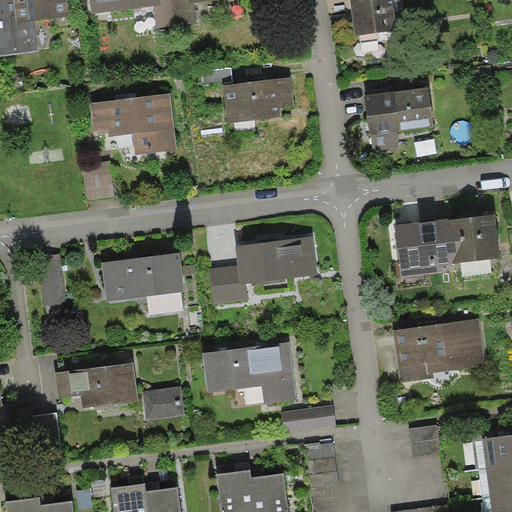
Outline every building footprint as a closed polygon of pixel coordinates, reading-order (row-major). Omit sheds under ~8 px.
[(0,0),(0,54),(20,53),(13,0),(0,0)] [(67,0),(13,0),(20,53),(39,50),(35,20),(69,16),(67,0)] [(89,0),(91,13),(154,5),(161,4),(160,0),(89,0)] [(187,0),(160,0),(161,4),(154,5),(156,27),(197,22),(195,1),(187,2),(187,0)] [(393,0),(349,0),(355,35),(398,29),(393,0)] [(231,67),(202,71),(204,85),(233,82),(231,67)] [(262,80),(263,87),(211,94),(220,159),(302,147),(292,76),(262,80)] [(428,87),(364,95),(370,135),(371,134),(373,150),(399,146),(397,131),(433,126),(428,87)] [(170,93),(90,102),(93,129),(98,129),(98,134),(109,133),(109,136),(133,133),(135,154),(177,149),(170,93)] [(111,161),(83,164),(87,199),(115,196),(111,161)] [(495,214),(450,219),(455,263),(500,258),(495,214)] [(455,263),(450,219),(396,224),(401,276),(445,271),(444,265),(455,264),(455,263)] [(314,237),(236,245),(238,264),(241,284),(246,283),(318,275),(314,237)] [(180,253),(102,262),(107,300),(185,291),(180,253)] [(60,254),(37,256),(43,307),(66,304),(60,254)] [(241,284),(238,264),(210,268),(214,302),(248,298),(246,283),(241,284)] [(479,318),(394,330),(401,382),(434,378),(433,372),(486,364),(479,318)] [(290,342),(204,352),(208,392),(262,385),(265,403),(297,399),(290,342)] [(133,362),(56,372),(59,398),(81,395),(83,408),(139,401),(133,362)] [(185,415),(181,386),(142,391),(146,420),(185,415)] [(334,405),(282,411),(284,431),(336,425),(334,405)] [(15,408),(20,446),(37,444),(34,415),(33,406),(15,408)] [(58,412),(34,415),(37,444),(39,458),(62,455),(58,412)] [(437,426),(409,430),(413,457),(441,453),(437,426)] [(511,434),(483,438),(487,469),(511,465),(511,434)] [(333,444),(305,447),(309,475),(336,472),(333,444)] [(511,465),(487,469),(490,496),(511,493),(511,465)] [(255,511),(251,477),(250,470),(217,474),(222,511),(255,511)] [(251,477),(255,511),(288,511),(283,473),(251,477)] [(148,511),(146,490),(145,483),(112,487),(115,511),(148,511)] [(146,490),(148,511),(181,511),(178,486),(146,490)] [(511,511),(511,493),(490,496),(492,511),(511,511)] [(41,511),(40,504),(40,497),(7,501),(8,511),(41,511)] [(40,504),(41,511),(74,511),(73,500),(40,504)]
